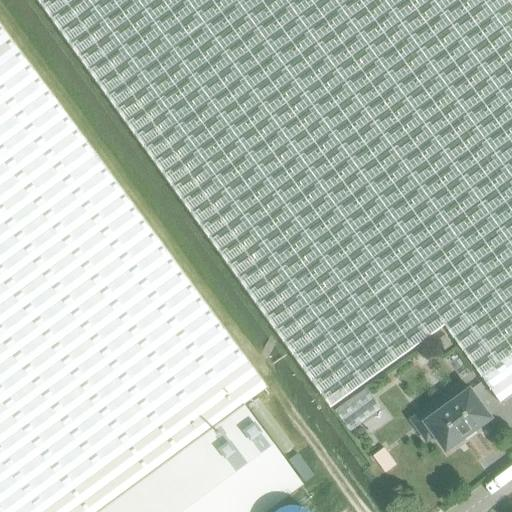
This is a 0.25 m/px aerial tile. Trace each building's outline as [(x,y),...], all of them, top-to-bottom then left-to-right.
[(511,0),(38,0),(334,409),(447,327),(490,387),(511,371),(511,0)] [(0,511),(46,511),(247,364),(0,28),(0,511)] [(446,336),(438,342),(445,351),(453,346),(446,336)] [(247,364),(46,511),(267,511),(302,487),(243,406),(266,390),(247,364)] [(503,405),(511,398),(511,371),(490,387),(503,405)] [(464,394),(459,387),(413,421),(428,442),(436,436),(448,453),(493,420),(471,389),(464,394)] [(366,389),(336,411),(352,432),(382,410),(366,389)] [(398,466),(386,449),(375,456),(388,473),(398,466)] [(297,455),(288,461),(304,483),(313,476),(297,455)]
